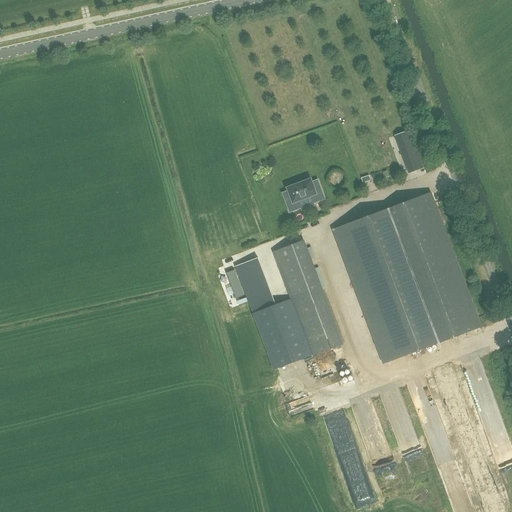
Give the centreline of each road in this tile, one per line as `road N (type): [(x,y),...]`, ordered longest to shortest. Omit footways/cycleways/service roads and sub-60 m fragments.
road 1 (unknown): [(450,168),(325,234),(356,352),(383,375),(511,331)]
road 2 (secondary): [(0,53),(244,0)]
